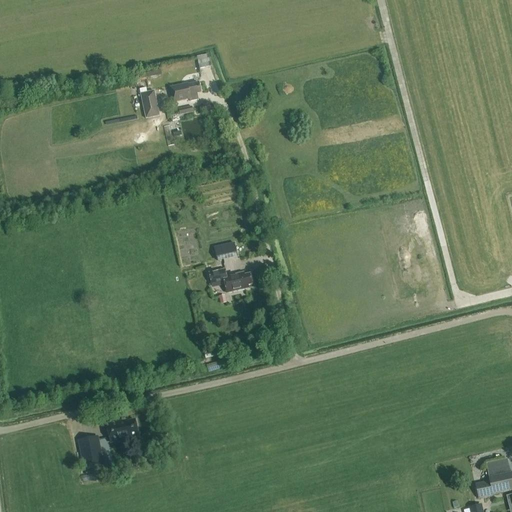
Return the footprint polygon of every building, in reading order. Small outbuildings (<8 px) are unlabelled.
[(197,57),(199,69),(211,66),(208,54),(197,57)] [(198,99),(198,97),(198,96),(197,93),(200,92),(198,82),(187,85),(187,84),(170,88),(173,103),(189,99),(190,101),(198,99)] [(140,94),(145,119),(159,116),(154,91),(140,94)] [(237,256),(234,244),(215,248),(218,261),(237,256)] [(227,293),(248,288),(248,285),(252,284),(250,274),(241,276),(241,273),(226,277),(224,269),(209,273),(211,284),(224,281),(227,293)] [(223,369),(221,362),(206,366),(208,373),(223,369)] [(127,421),(107,425),(110,443),(130,439),(130,437),(138,436),(135,421),(127,422),(127,421)] [(100,448),(83,452),(86,469),(96,467),(94,458),(102,456),(100,448)] [(489,481),(475,484),(479,500),(494,496),(494,494),(511,489),(511,472),(489,478),(489,481)]
